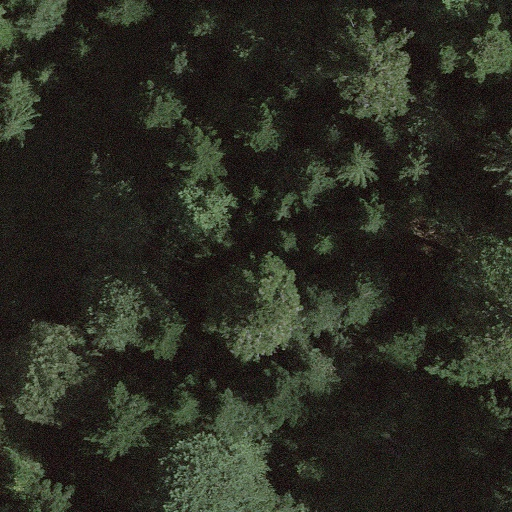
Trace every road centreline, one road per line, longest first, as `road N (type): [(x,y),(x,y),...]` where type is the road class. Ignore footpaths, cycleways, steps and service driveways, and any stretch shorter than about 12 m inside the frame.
road 1 (track): [(0,250),(119,159),(283,0)]
road 2 (track): [(384,511),(511,350)]
